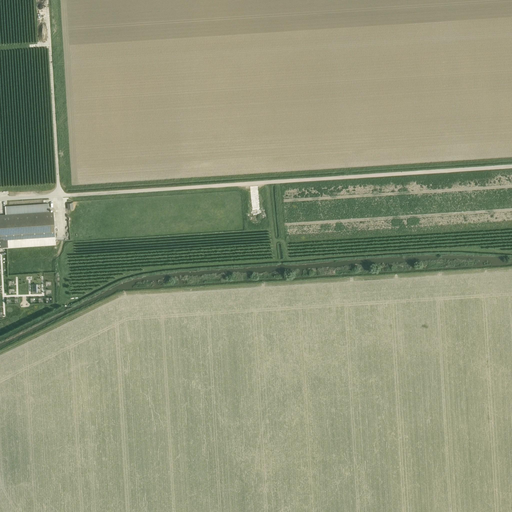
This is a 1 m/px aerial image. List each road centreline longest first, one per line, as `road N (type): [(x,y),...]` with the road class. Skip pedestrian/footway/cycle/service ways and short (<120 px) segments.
road 1 (unclassified): [(0,199),(511,166)]
road 2 (track): [(46,0),(58,195)]
